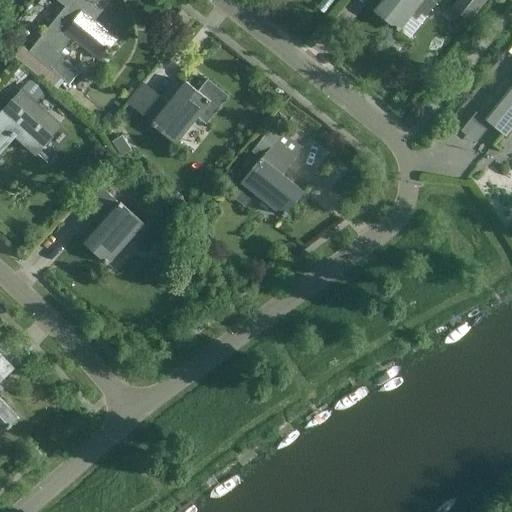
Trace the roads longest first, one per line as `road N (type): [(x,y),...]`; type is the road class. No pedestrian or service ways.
road 1 (residential): [(402,186),(390,226),(130,413)]
road 2 (residential): [(402,186),(397,146),(214,0)]
road 3 (residential): [(130,413),(0,278)]
road 4 (residential): [(130,413),(22,511)]
